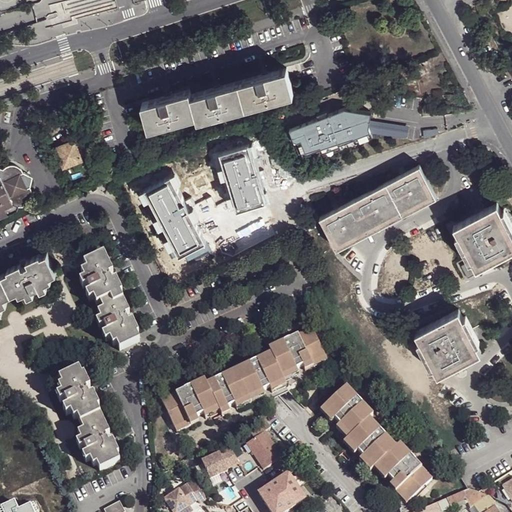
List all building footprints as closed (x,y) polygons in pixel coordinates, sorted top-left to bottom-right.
[(423,74),(419,63),(412,66),(417,77),(423,74)] [(288,92),(281,67),(186,95),(185,90),(137,104),(143,129),(192,115),(193,120),(288,92)] [(333,108),(339,128),(377,117),(376,101),(360,102),(359,93),(322,103),(324,111),(333,108)] [(299,141),(339,128),(333,108),(324,111),(292,122),(293,123),(298,139),(299,141)] [(379,120),(377,132),(406,136),(408,124),(379,120)] [(286,134),(298,139),(293,123),(286,134)] [(64,167),(82,159),(76,142),(68,144),(67,142),(56,147),(64,167)] [(323,215),(339,246),(438,193),(422,162),(323,215)] [(0,218),(16,211),(18,207),(26,206),(27,204),(30,200),(32,195),(31,189),(29,184),(27,185),(25,181),(30,178),(27,173),(22,175),(20,170),(22,170),(22,169),(18,166),(13,165),(9,166),(2,169),(0,168),(0,218)] [(259,184),(185,217),(198,246),(272,213),(259,184)] [(473,257),(477,264),(511,245),(511,226),(503,210),(497,200),(455,222),(459,231),(473,257)] [(503,210),(511,226),(511,218),(506,208),(503,210)] [(473,257),(459,231),(456,233),(470,259),(473,257)] [(0,303),(5,301),(3,296),(16,289),(18,293),(24,290),(31,287),(37,284),(43,281),(49,278),(48,275),(55,271),(45,252),(39,254),(38,253),(25,259),(27,263),(21,265),(18,262),(5,268),(6,270),(0,272),(0,303)] [(102,254),(83,263),(85,269),(80,272),(83,278),(86,285),(89,291),(92,298),(95,304),(100,303),(102,309),(96,312),(100,319),(102,325),(105,332),(109,338),(111,344),(115,343),(118,349),(137,340),(135,333),(137,332),(130,320),(127,322),(124,315),(127,313),(118,293),(120,292),(114,280),(110,282),(107,275),(111,273),(102,254)] [(199,276),(194,265),(181,270),(186,282),(199,276)] [(432,361),(437,371),(481,348),(476,338),(464,315),(458,305),(415,327),(420,339),(432,361)] [(464,315),(476,338),(480,337),(467,313),(464,315)] [(203,380),(160,401),(173,428),(187,422),(195,418),(202,414),(216,407),(218,412),(227,408),(233,405),(248,398),(261,391),(268,388),(283,381),(280,377),(295,370),(301,367),(310,363),(324,356),(310,328),(267,349),(269,354),(205,385),(203,380)] [(432,361),(420,339),(418,340),(429,362),(432,361)] [(310,363),(312,367),(326,361),(324,356),(310,363)] [(310,363),(301,367),(303,371),(312,367),(310,363)] [(98,470),(118,460),(115,455),(117,454),(110,441),(106,443),(104,436),(107,434),(95,407),(97,407),(91,394),(87,396),(84,389),(88,387),(82,375),(80,375),(77,369),(57,378),(60,385),(57,387),(60,393),(63,399),(66,406),(69,412),(72,419),(75,416),(81,431),(76,433),(79,440),(82,446),(86,452),(89,459),(92,465),(95,464),(98,470)] [(280,377),(283,381),(297,374),(295,370),(280,377)] [(283,381),(268,388),(270,393),(285,386),(283,381)] [(399,489),(410,500),(431,480),(398,445),(395,448),(368,419),(372,416),(345,387),(323,407),(334,419),(339,424),(350,436),(346,440),(357,452),(362,457),(373,469),(377,465),(388,477),(393,482),(399,489)] [(248,398),(250,402),(264,396),(261,391),(248,398)] [(248,398),(233,405),(235,410),(250,402),(248,398)] [(216,407),(202,414),(204,419),(218,412),(216,407)] [(334,419),(323,407),(319,411),(330,423),(334,419)] [(227,408),(218,412),(220,417),(229,413),(227,408)] [(187,422),(189,426),(197,422),(195,418),(187,422)] [(187,422),(173,428),(175,433),(189,426),(187,422)] [(350,436),(339,424),(335,428),(346,440),(350,436)] [(265,431),(246,443),(263,469),(273,463),(277,469),(290,461),(285,454),(282,457),(265,431)] [(357,452),(346,440),(342,443),(353,455),(357,452)] [(221,450),(203,458),(211,476),(237,465),(230,449),(221,452),(221,450)] [(373,469),(362,457),(358,460),(369,472),(373,469)] [(377,465),(373,469),(384,481),(388,477),(377,465)] [(287,511),(305,500),(288,474),(258,494),(270,511),(287,511)] [(511,477),(501,485),(511,501),(511,500),(511,477)] [(192,480),(163,499),(171,511),(178,511),(196,500),(198,504),(205,499),(192,480)] [(399,489),(393,482),(389,486),(395,493),(399,489)] [(399,489),(395,493),(406,504),(410,500),(399,489)] [(467,504),(466,504),(471,511),(485,511),(494,506),(495,505),(488,495),(482,499),(478,491),(477,491),(471,489),(464,492),(467,499),(467,504)] [(464,492),(415,511),(437,511),(449,507),(451,510),(466,504),(467,504),(467,499),(464,492)] [(103,509),(104,511),(123,511),(118,502),(103,509)] [(18,511),(14,503),(1,509),(2,511),(33,511),(31,505),(18,511)]
